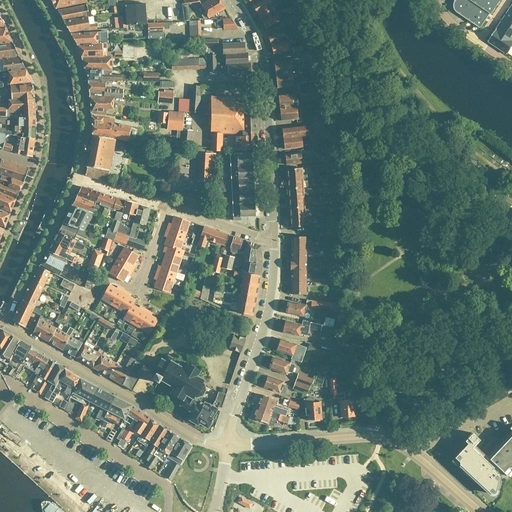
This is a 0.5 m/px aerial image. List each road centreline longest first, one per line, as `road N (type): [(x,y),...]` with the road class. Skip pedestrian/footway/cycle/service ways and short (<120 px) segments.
road 1 (tertiary): [(478,511),(384,438),(226,448)]
road 2 (tertiary): [(3,323),(179,429),(226,448)]
road 3 (residential): [(272,244),(256,53),(229,0)]
road 4 (residential): [(226,448),(269,300),(272,244)]
road 5 (residential): [(42,0),(79,76),(84,146),(77,177)]
road 6 (residential): [(145,511),(8,416)]
road 7 (residential): [(0,8),(37,84),(36,164)]
road 8 (residential): [(77,177),(3,323)]
road 9 (residential): [(76,291),(89,297),(107,279),(132,289),(163,206)]
